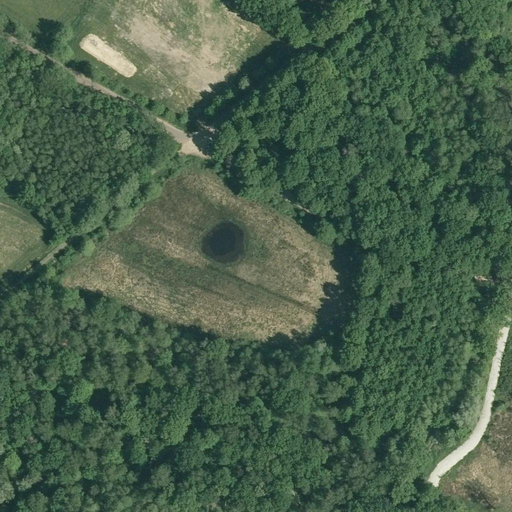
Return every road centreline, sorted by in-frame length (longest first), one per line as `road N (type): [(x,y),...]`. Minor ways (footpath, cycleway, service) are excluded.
road 1 (track): [(0,307),(194,140)]
road 2 (unclassified): [(194,140),(377,0)]
road 3 (unclassified): [(194,140),(0,33)]
